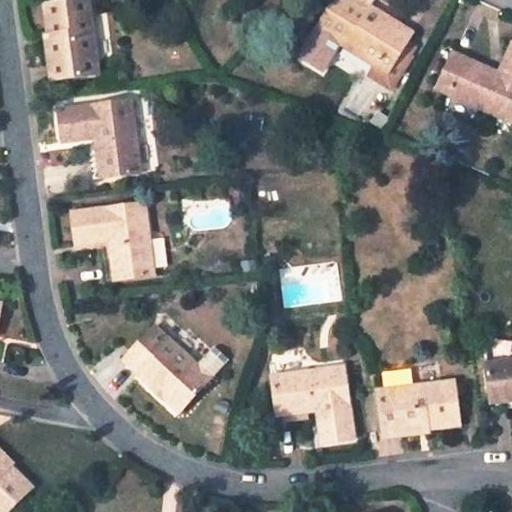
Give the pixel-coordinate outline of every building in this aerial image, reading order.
[(102,73),(95,0),(48,0),(52,33),(61,33),(64,76),(102,73)] [(369,8),(355,0),(333,0),(315,30),(385,74),(405,41),(364,15),(369,8)] [(55,76),(64,76),(61,33),(52,33),(55,76)] [(511,71),(510,76),(451,53),(437,89),(511,119),(511,40),(504,60),(511,63),(511,71)] [(104,178),(146,173),(135,99),(62,108),(66,143),(87,141),(86,130),(97,129),(104,178)] [(147,206),(76,215),(81,247),(101,244),(100,235),(111,234),(118,281),(158,275),(147,206)] [(123,358),(174,412),(208,380),(156,327),(123,358)] [(511,355),(478,360),(484,402),(511,398),(511,355)] [(316,445),(348,440),(338,367),(266,376),(272,418),(322,412),(324,423),(313,425),(316,445)] [(453,418),(447,379),(370,389),(376,436),(410,433),(409,422),(453,418)] [(0,511),(26,486),(2,461),(0,463),(0,511)]
